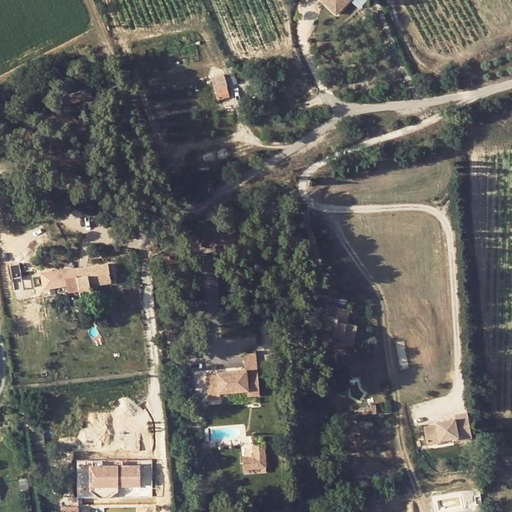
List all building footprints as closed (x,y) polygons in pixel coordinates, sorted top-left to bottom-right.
[(321,0),(334,12),(347,0),(321,0)] [(213,82),(215,89),(228,85),(226,79),(213,82)] [(232,95),(228,85),(215,89),(219,99),(232,95)] [(93,88),(69,93),(71,101),(95,96),(93,88)] [(110,264),(76,269),(77,276),(79,276),(79,277),(80,277),(82,291),(92,290),(91,283),(99,282),(100,286),(113,284),(110,264)] [(76,269),(44,273),(45,288),(69,285),(70,293),(82,291),(80,277),(79,277),(79,276),(77,276),(76,269)] [(276,290),(273,305),(286,306),(289,292),(276,290)] [(328,305),(330,296),(321,294),(318,314),(322,315),(340,318),(338,330),(335,329),(334,337),(342,339),(343,339),(344,338),(355,340),(357,326),(347,324),(350,311),(328,305)] [(340,318),(322,315),(322,326),(335,329),(338,330),(340,318)] [(342,339),(341,346),(353,348),(355,340),(344,338),(343,339),(342,339)] [(237,371),(249,370),(248,355),(236,356),(237,371)] [(251,397),(249,370),(237,371),(198,373),(199,400),(211,399),(211,393),(238,391),(239,397),(251,397)] [(371,408),(359,409),(359,414),(377,412),(376,404),(370,404),(371,408)] [(468,419),(456,419),(456,422),(456,431),(469,430),(468,419)] [(441,426),(424,426),(424,444),(438,444),(438,441),(456,441),(456,435),(469,435),(469,430),(456,431),(456,422),(441,423),(441,426)] [(32,449),(45,448),(44,431),(31,432),(32,449)] [(469,435),(456,435),(456,444),(469,444),(469,435)] [(266,447),(253,447),(254,458),(243,458),(244,470),(268,469),(266,447)] [(141,486),(141,466),(125,466),(118,466),(90,466),(91,486),(141,486)] [(24,474),(14,476),(16,483),(25,482),(24,474)]
